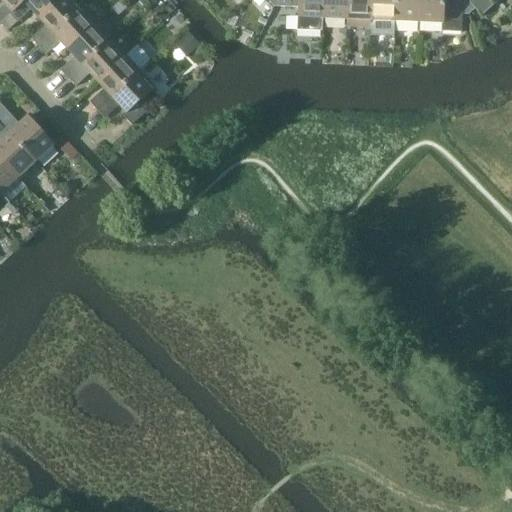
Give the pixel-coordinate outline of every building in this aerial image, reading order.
[(0,0),(4,5),(0,8),(0,25),(10,16),(9,15),(25,0),(0,0)] [(25,0),(9,15),(10,16),(17,23),(31,10),(38,18),(58,0),(25,0)] [(45,26),(31,39),(39,47),(81,8),(73,0),(58,0),(38,18),(45,26)] [(142,0),(136,5),(142,11),(147,6),(142,0)] [(277,0),(274,7),(298,8),(297,30),(322,31),(323,19),(323,0),(277,0)] [(323,0),(323,19),(347,20),(347,0),(323,0)] [(347,0),(347,20),(346,27),(370,28),(371,21),(371,0),(347,0)] [(371,0),(371,21),(395,22),(395,0),(371,0)] [(395,0),(395,22),(419,23),(419,0),(395,0)] [(419,0),(419,23),(443,24),(443,32),(462,33),(463,15),(468,15),(462,0),(419,0)] [(462,0),(468,15),(476,9),(482,15),(492,6),(494,8),(503,0),(462,0)] [(81,8),(39,47),(46,55),(60,42),(67,50),(96,24),(81,8)] [(160,12),(152,20),(158,26),(166,19),(160,12)] [(74,58),(60,71),(68,79),(111,40),(96,24),(67,50),(74,58)] [(186,31),(174,43),(187,58),(200,46),(186,31)] [(111,40),(68,79),(76,87),(89,74),(97,82),(125,56),(111,40)] [(104,90),(90,102),(97,111),(140,72),(125,56),(97,82),(104,90)] [(140,72),(97,111),(105,119),(119,106),(126,114),(123,117),(132,126),(150,110),(141,101),(155,88),(140,72)] [(0,103),(0,123),(36,162),(54,145),(28,117),(19,125),(0,103)] [(36,162),(0,123),(0,159),(18,179),(36,162)] [(18,179),(0,159),(0,194),(0,195),(8,203),(8,204),(9,203),(26,187),(18,179)] [(8,203),(5,207),(13,215),(17,212),(9,203),(8,204),(8,203)] [(30,213),(25,218),(31,224),(36,219),(30,213)]
